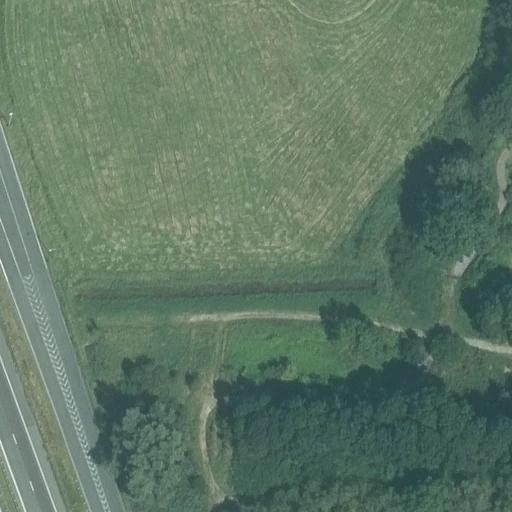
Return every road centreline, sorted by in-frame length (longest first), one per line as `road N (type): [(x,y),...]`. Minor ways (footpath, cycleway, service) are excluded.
road 1 (motorway): [(112,511),(0,156)]
road 2 (motorway): [(102,511),(0,241)]
road 3 (motorway): [(43,511),(0,396)]
